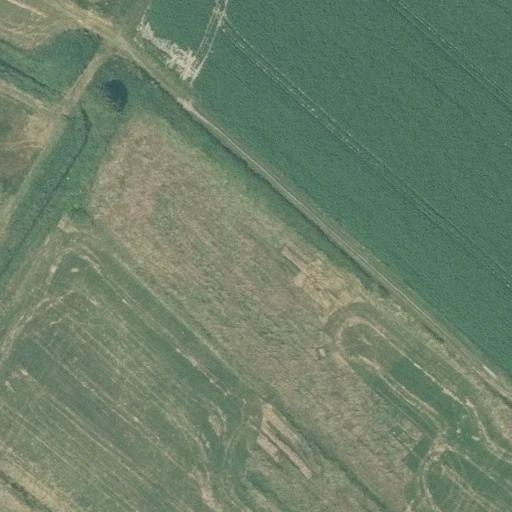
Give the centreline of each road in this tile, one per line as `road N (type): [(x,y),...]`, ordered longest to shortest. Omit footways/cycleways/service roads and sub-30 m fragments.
road 1 (track): [(124,53),(511,389)]
road 2 (track): [(0,73),(83,128),(0,266)]
